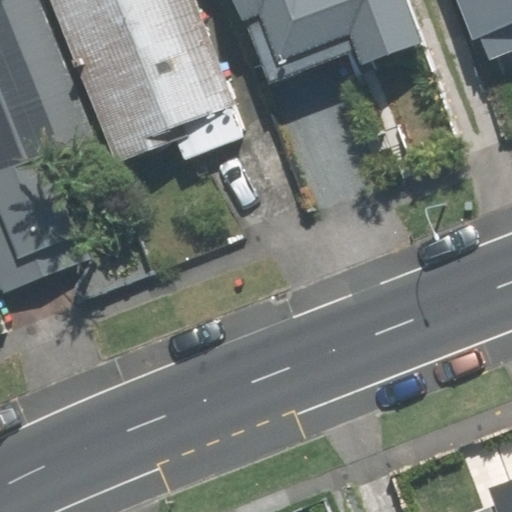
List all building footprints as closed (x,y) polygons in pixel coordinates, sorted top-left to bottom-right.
[(105,139),(47,0),(0,0),(0,214),(12,210),(32,260),(90,236),(58,158),(105,139)] [(189,161),(252,137),(199,0),(68,0),(132,167),(184,148),(189,161)] [(377,66),(434,45),(417,0),(249,0),(277,71),(366,38),(377,66)] [(511,0),(467,0),(483,39),(511,27),(511,0)] [(511,511),(511,480),(497,486),(506,511),(511,511)]
